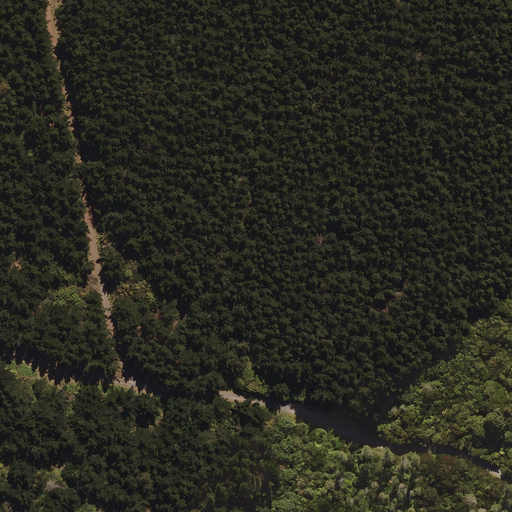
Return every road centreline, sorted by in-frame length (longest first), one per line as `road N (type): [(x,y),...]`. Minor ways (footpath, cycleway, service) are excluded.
road 1 (track): [(0,350),(153,388),(280,406),(384,444),(472,455),(511,475)]
road 2 (track): [(125,381),(47,0)]
